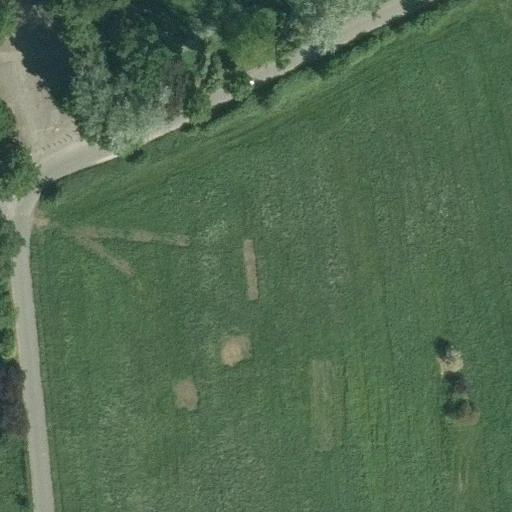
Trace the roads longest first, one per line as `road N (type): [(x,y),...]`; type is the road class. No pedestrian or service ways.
road 1 (unclassified): [(45,511),(19,228),(42,178),(61,162),(408,0)]
road 2 (track): [(61,162),(51,0)]
